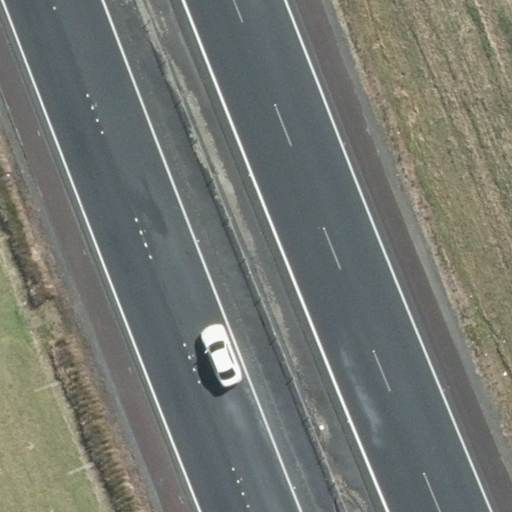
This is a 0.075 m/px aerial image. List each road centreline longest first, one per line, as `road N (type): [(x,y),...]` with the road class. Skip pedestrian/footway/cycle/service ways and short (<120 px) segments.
road 1 (motorway): [(232,0),(443,511)]
road 2 (motorway): [(274,511),(66,0)]
